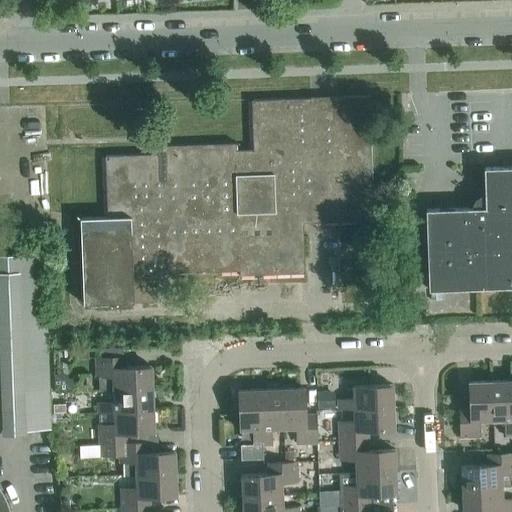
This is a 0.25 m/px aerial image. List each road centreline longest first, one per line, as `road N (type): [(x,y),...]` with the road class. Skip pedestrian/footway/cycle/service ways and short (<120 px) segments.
road 1 (residential): [(212,511),(206,404),(225,364),(239,355),(421,351)]
road 2 (residential): [(19,44),(340,33)]
road 3 (residential): [(340,33),(511,26)]
road 4 (residential): [(427,511),(421,351)]
